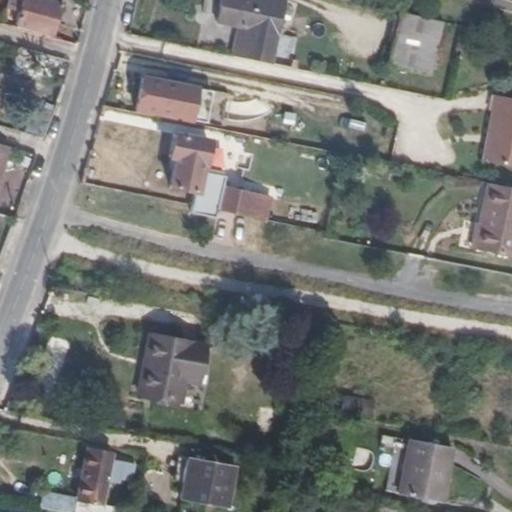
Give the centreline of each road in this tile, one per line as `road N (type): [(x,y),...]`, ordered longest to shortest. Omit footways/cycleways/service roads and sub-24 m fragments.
road 1 (track): [(511,315),(263,267),(49,208)]
road 2 (tertiary): [(109,0),(49,208),(0,337)]
